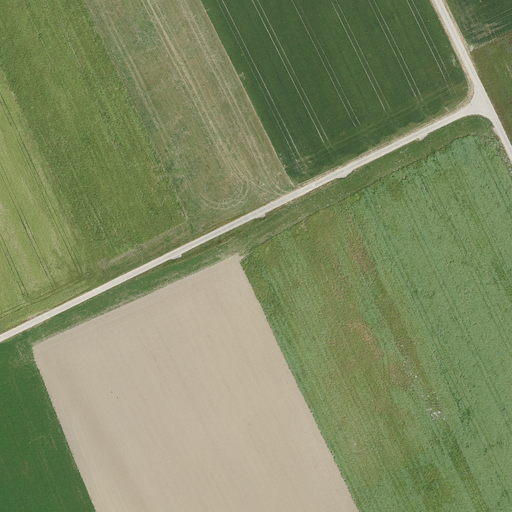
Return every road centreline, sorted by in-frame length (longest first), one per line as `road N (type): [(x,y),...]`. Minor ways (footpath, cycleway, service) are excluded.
road 1 (track): [(0,337),(484,105)]
road 2 (unclassified): [(511,160),(435,0)]
